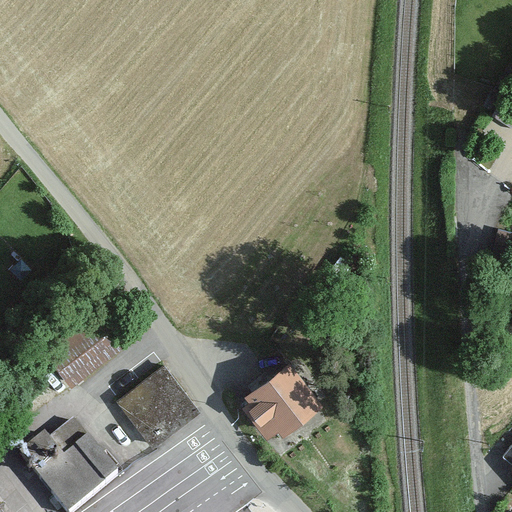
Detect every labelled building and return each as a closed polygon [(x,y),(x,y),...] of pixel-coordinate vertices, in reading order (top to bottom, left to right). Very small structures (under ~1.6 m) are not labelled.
[(478,158),(498,163),(504,142),(483,137),(478,158)] [(125,345),(101,315),(50,356),(74,386),(125,345)] [(231,397),(262,438),(313,399),(282,358),(231,397)] [(113,396),(147,444),(194,410),(160,362),(113,396)] [(71,421),(26,457),(72,511),(73,511),(117,476),(71,421)] [(511,443),(502,455),(511,463),(511,443)]
